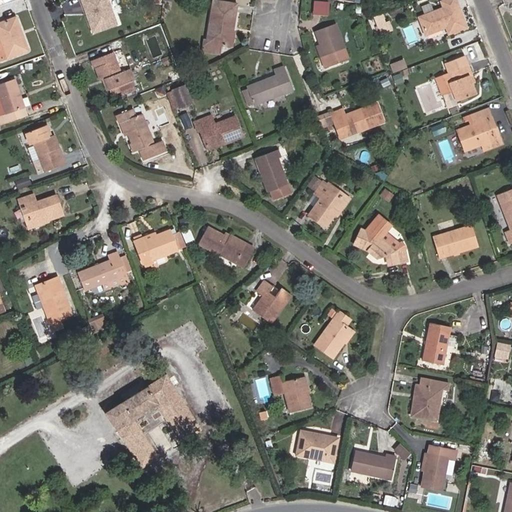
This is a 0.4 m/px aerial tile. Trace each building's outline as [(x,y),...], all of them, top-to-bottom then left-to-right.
[(81,0),(87,15),(90,14),(84,0),(81,0)] [(93,32),(116,24),(107,0),(84,0),(90,14),(87,15),(93,32)] [(449,34),(466,27),(455,0),(446,0),(442,2),(444,8),(419,18),(426,35),(441,29),(440,25),(445,23),(449,34)] [(232,22),(236,22),(237,12),(234,11),(235,4),(214,1),(208,40),(205,40),(204,44),(220,46),(232,48),(234,31),(231,30),(232,22)] [(312,13),(329,15),(330,4),(313,2),(312,13)] [(20,35),(22,34),(16,18),(14,19),(20,35)] [(22,34),(20,35),(14,19),(0,23),(0,40),(1,40),(8,58),(28,51),(22,34)] [(390,21),(375,27),(378,36),(393,30),(390,21)] [(336,24),(316,31),(320,42),(324,53),(320,55),(324,66),(348,57),(336,24)] [(366,49),(361,33),(354,36),(358,52),(366,49)] [(320,42),(316,43),(320,55),(324,53),(320,42)] [(203,51),(219,53),(220,46),(204,44),(203,51)] [(128,66),(123,49),(116,51),(121,68),(128,66)] [(121,73),(113,53),(91,61),(94,69),(96,68),(101,81),(102,81),(105,79),(109,90),(111,96),(121,92),(122,95),(126,94),(128,100),(139,96),(133,80),(128,82),(125,74),(124,71),(121,73)] [(465,55),(445,63),(448,72),(435,77),(442,94),(453,93),(457,102),(461,100),(467,98),(476,94),(472,83),(469,75),(472,74),(465,55)] [(403,60),(389,65),(392,74),(407,68),(403,60)] [(247,89),(253,105),(293,90),(284,67),(274,71),(276,76),(246,87),(247,89)] [(134,80),(131,71),(125,74),(128,82),(133,80),(134,80)] [(400,73),(393,76),(396,84),(403,82),(400,73)] [(0,124),(27,116),(14,79),(0,84),(0,92),(3,99),(0,100),(4,110),(7,109),(8,114),(0,116),(0,124)] [(179,108),(191,103),(185,87),(173,91),(179,108)] [(248,107),(253,105),(247,89),(242,91),(248,107)] [(179,108),(173,91),(166,94),(173,110),(179,108)] [(341,118),(339,111),(331,114),(341,138),(384,121),(377,104),(345,116),(341,118)] [(161,142),(154,144),(142,114),(136,116),(133,109),(116,115),(120,124),(124,123),(129,135),(135,152),(143,149),(147,159),(165,151),(161,142)] [(493,120),(488,109),(459,120),(461,123),(465,121),(468,127),(458,131),(465,149),(477,145),(476,142),(481,141),(484,151),(502,145),(496,127),(492,128),(489,121),(493,120)] [(222,144),(243,136),(236,116),(215,124),(211,116),(194,122),(198,132),(201,131),(206,146),(220,141),(222,144)] [(124,137),(129,135),(124,123),(120,124),(124,137)] [(60,150),(58,150),(52,136),(49,137),(45,126),(25,133),(30,145),(34,143),(45,172),(66,165),(60,150)] [(309,136),(318,133),(316,127),(307,130),(309,136)] [(206,146),(208,149),(222,144),(220,141),(206,146)] [(274,200),(291,194),(278,158),(280,157),(277,150),(256,158),(268,192),(270,192),(274,200)] [(307,185),(314,189),(320,180),(314,176),(307,185)] [(18,189),(31,184),(29,178),(15,182),(18,189)] [(325,227),(335,214),(347,197),(328,184),(327,185),(323,182),(315,193),(321,197),(309,215),(325,227)] [(511,188),(497,194),(511,229),(506,232),(510,243),(511,242),(511,188)] [(388,200),(392,195),(385,190),(381,196),(388,200)] [(49,220),(64,214),(57,196),(36,203),(33,195),(19,200),(23,212),(26,211),(29,221),(26,222),(27,226),(48,219),(49,220)] [(335,214),(336,215),(349,198),(347,197),(335,214)] [(26,222),(29,221),(26,211),(23,212),(17,214),(20,224),(26,222)] [(367,250),(377,258),(386,255),(388,265),(398,263),(397,262),(405,260),(402,249),(400,250),(399,244),(385,231),(390,223),(376,214),(368,228),(371,230),(369,233),(361,229),(354,245),(367,250)] [(49,221),(49,220),(48,219),(27,226),(29,229),(49,221)] [(439,258),(478,246),(472,226),(433,237),(439,258)] [(244,267),(255,248),(230,235),(228,238),(223,236),(207,227),(198,243),(220,254),(221,251),(239,260),(237,263),(244,267)] [(150,260),(178,249),(171,230),(157,236),(142,241),(141,239),(134,242),(141,258),(141,257),(141,256),(148,253),(150,260)] [(141,239),(142,241),(157,236),(156,233),(141,239)] [(237,263),(239,260),(221,251),(220,254),(237,263)] [(141,257),(143,263),(150,260),(148,253),(141,256),(141,257)] [(118,254),(110,256),(112,260),(78,274),(84,290),(102,283),(105,290),(126,282),(128,281),(118,254)] [(72,314),(57,277),(36,286),(38,293),(41,292),(47,306),(44,307),(50,323),(51,322),(54,331),(63,327),(60,319),(72,314)] [(253,310),(271,323),(291,295),(281,287),(275,297),(269,292),(273,286),(265,280),(257,292),(263,296),(253,310)] [(44,307),(47,306),(41,292),(38,293),(44,307)] [(339,312),(333,308),(328,314),(334,319),(315,345),(332,357),(352,330),(346,325),(351,319),(339,311),(339,312)] [(96,321),(90,324),(94,335),(101,331),(96,321)] [(422,360),(442,365),(450,327),(430,322),(422,360)] [(91,334),(89,328),(83,330),(85,337),(91,334)] [(507,357),(509,345),(497,343),(495,355),(504,357),(507,357)] [(27,365),(34,362),(31,357),(24,360),(27,365)] [(182,442),(201,429),(165,375),(107,413),(142,467),(158,457),(133,420),(157,404),(182,442)] [(290,412),(311,407),(303,377),(282,382),(280,376),(271,378),(275,395),(285,392),(290,412)] [(411,416),(437,420),(442,388),(448,390),(450,383),(421,378),(420,384),(418,395),(415,394),(411,416)] [(498,404),(500,396),(493,395),(492,403),(498,404)] [(172,447),(158,426),(148,433),(162,453),(172,447)] [(296,455),(334,462),(338,438),(301,431),(296,455)] [(409,453),(400,444),(395,450),(403,459),(409,453)] [(422,485),(441,490),(448,457),(454,459),(455,450),(432,445),(430,452),(428,452),(422,485)] [(351,470),(392,479),(397,456),(386,454),(385,458),(354,451),(351,470)] [(476,462),(483,463),(485,453),(478,452),(476,462)] [(416,491),(417,485),(410,483),(409,490),(416,491)] [(384,503),(395,505),(397,498),(386,496),(384,503)]
